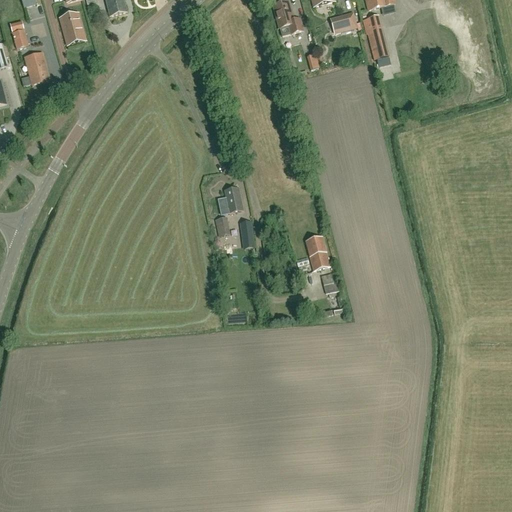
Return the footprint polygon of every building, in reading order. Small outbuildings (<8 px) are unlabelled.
[(21,0),(25,10),(36,7),(33,0),(21,0)] [(96,9),(94,0),(85,0),(88,11),(96,9)] [(105,0),(110,19),(127,15),(123,0),(105,0)] [(311,0),(314,9),(335,3),(333,0),(311,0)] [(391,0),(365,0),(368,13),(393,7),(391,0)] [(292,36),(303,33),(300,21),(294,23),(289,4),(274,8),(280,30),(289,28),(292,36)] [(77,15),(59,20),(67,47),(85,42),(77,15)] [(335,29),(336,35),(339,35),(339,28),(340,28),(339,16),(327,17),(327,29),(335,29)] [(379,69),(391,66),(379,18),(363,22),(367,36),(368,36),(374,62),(378,62),(379,69)] [(22,23),(11,27),(13,34),(24,31),(22,23)] [(31,32),(40,29),(38,24),(30,27),(31,32)] [(25,32),(13,35),(17,51),(29,48),(25,32)] [(0,47),(0,71),(8,69),(6,60),(9,59),(5,46),(0,47)] [(33,87),(50,82),(43,55),(25,60),(33,87)] [(314,71),(322,70),(321,56),(313,56),(314,71)] [(385,96),(387,109),(398,107),(397,100),(400,99),(399,93),(385,96)] [(98,104),(84,128),(91,133),(105,109),(98,104)] [(57,169),(64,173),(69,164),(62,160),(57,169)] [(230,216),(243,213),(238,190),(225,193),(230,216)] [(251,225),(241,226),(243,245),(250,244),(253,244),(251,225)] [(314,273),(330,269),(323,240),(306,244),(314,273)] [(326,296),(340,293),(338,285),(336,285),(334,276),(322,279),(326,296)] [(332,312),(320,315),(322,321),(333,317),(332,312)]
